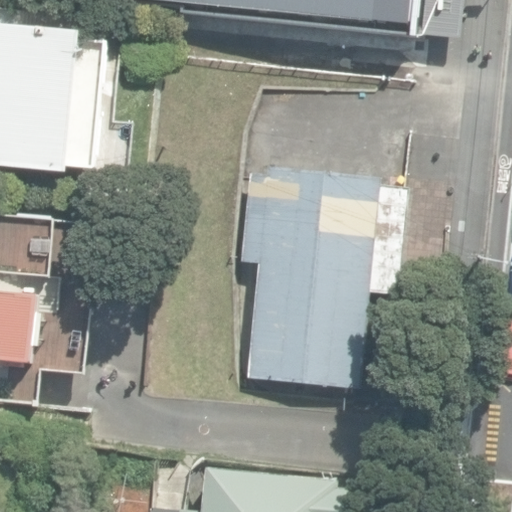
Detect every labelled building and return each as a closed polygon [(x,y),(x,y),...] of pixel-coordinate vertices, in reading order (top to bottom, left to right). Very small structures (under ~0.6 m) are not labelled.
[(187,0),(410,22),(411,0),(187,0)] [(0,165),(72,172),(85,32),(0,23),(0,165)] [(253,371),(366,382),(375,287),(405,289),(415,181),(257,166),(248,255),(264,257),(253,371)] [(0,357),(35,362),(42,296),(0,291),(0,270),(1,261),(0,261),(0,357)] [(354,511),(356,487),(343,486),(343,479),(208,469),(205,507),(147,503),(146,511),(354,511)]
